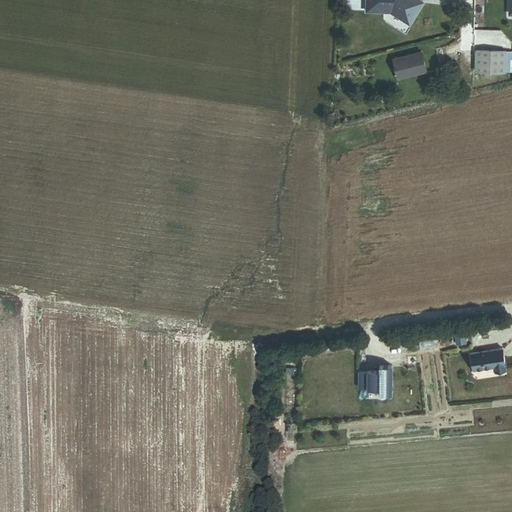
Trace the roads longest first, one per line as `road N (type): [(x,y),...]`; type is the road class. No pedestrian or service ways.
road 1 (track): [(372,329),(249,339),(247,474),(235,511)]
road 2 (track): [(0,291),(249,339)]
road 3 (residential): [(372,329),(511,306)]
